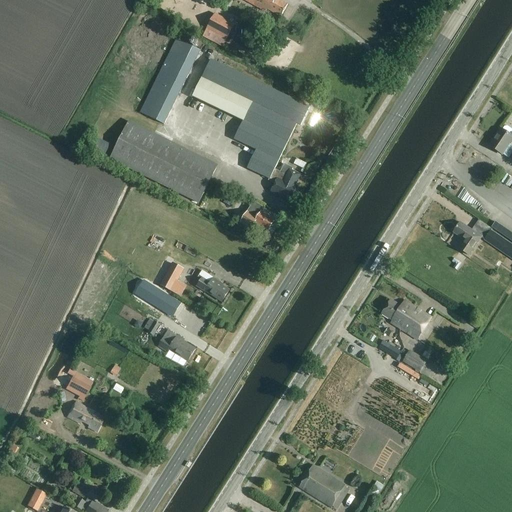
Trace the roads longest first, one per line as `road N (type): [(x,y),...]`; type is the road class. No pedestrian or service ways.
road 1 (primary): [(145,511),(469,0)]
road 2 (unclassified): [(215,511),(511,41)]
